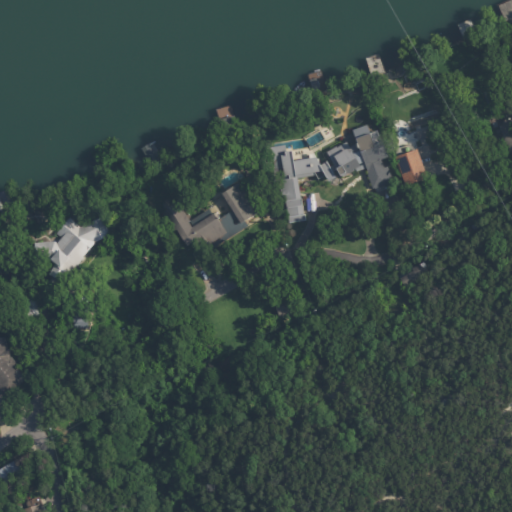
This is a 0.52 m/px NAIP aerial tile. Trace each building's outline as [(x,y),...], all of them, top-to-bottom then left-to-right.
[(511,109),(508,100),(510,100),(501,79),(503,78),(502,75),(509,72),(510,74),(511,73),(511,109)] [(502,147),(496,131),(511,125),(511,158),(506,161),(502,147)] [(365,130),(367,137),(375,134),(386,161),(379,163),(382,171),(386,170),(391,181),(387,183),(388,186),(371,192),(364,171),(355,175),(353,173),(335,182),(331,175),(333,173),(325,155),(335,149),(335,150),(345,145),(346,147),(346,146),(349,150),(353,149),(350,144),(353,143),(350,134),(364,129),(365,130)] [(285,151),(286,155),(290,154),(292,164),(314,161),(319,166),(326,165),(334,181),(327,184),(320,172),(298,179),(301,201),(300,201),(301,207),(303,207),(306,223),(288,226),(288,224),(289,224),(288,220),(287,220),(287,218),(288,218),(284,197),(282,197),(279,182),(275,183),(271,167),(273,167),(272,160),(270,161),(269,155),(270,155),(269,150),(284,147),(285,151)] [(419,160),(427,182),(404,190),(394,161),(416,153),(419,160)] [(238,188),(256,216),(243,224),(246,229),(204,257),(201,252),(196,255),(191,246),(181,253),(158,218),(174,207),(186,225),(206,213),(210,219),(211,218),(215,224),(227,216),(217,199),(237,186),(238,188)] [(68,282),(55,274),(60,266),(56,261),(41,262),(40,243),(61,243),(65,237),(60,234),(76,218),(85,228),(108,218),(117,235),(101,244),(98,249),(68,282)] [(408,288),(403,291),(398,280),(411,273),(409,269),(420,263),(428,277),(408,288)] [(91,329),(76,329),(75,294),(90,294),(91,329)] [(41,316),(31,318),(27,298),(40,295),(44,315),(41,316)] [(293,314),(295,317),(277,325),(271,312),(289,304),(293,314)] [(0,337),(6,337),(8,349),(13,353),(12,356),(17,362),(15,364),(26,377),(19,382),(20,383),(17,386),(14,386),(14,388),(5,394),(0,388),(0,337)] [(83,348),(82,362),(64,361),(64,347),(83,348)] [(235,363),(222,372),(218,365),(230,356),(235,363)] [(18,462),(22,469),(16,472),(19,478),(0,489),(0,470),(17,461),(18,462)] [(19,511),(40,511),(38,499),(18,503),(19,511)]
